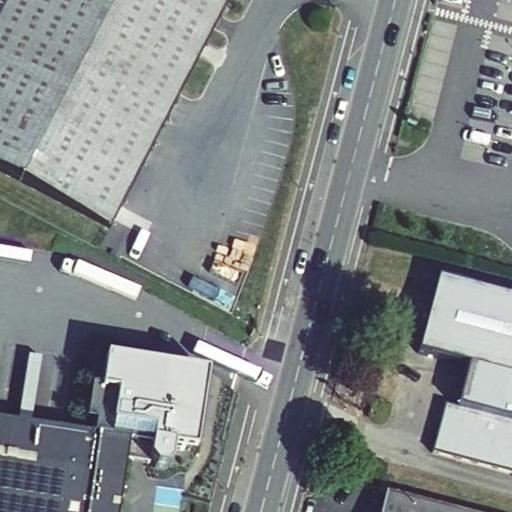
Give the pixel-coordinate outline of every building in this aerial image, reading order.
[(0,0),(0,163),(77,204),(183,0),(0,0)] [(169,175),(165,195),(148,191),(145,207),(153,209),(147,235),(167,240),(182,178),(169,175)] [(511,303),(437,284),(419,356),(471,369),(460,413),(445,408),(433,458),(511,479),(511,303)] [(106,357),(97,435),(129,440),(126,461),(170,462),(173,446),(186,449),(194,368),(106,357)] [(0,511),(117,511),(126,461),(129,440),(97,435),(72,431),(0,420),(0,511)] [(382,511),(457,511),(388,494),(382,511)]
